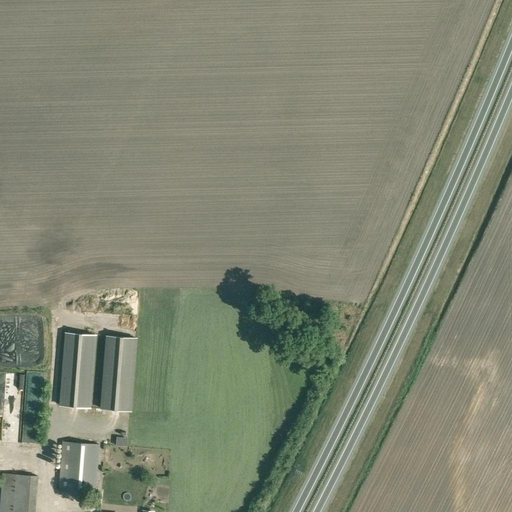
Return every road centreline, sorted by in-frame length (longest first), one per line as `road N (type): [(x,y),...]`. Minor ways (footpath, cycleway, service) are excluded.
road 1 (trunk): [(511,45),(430,236),(293,511)]
road 2 (trunk): [(314,511),(511,90)]
